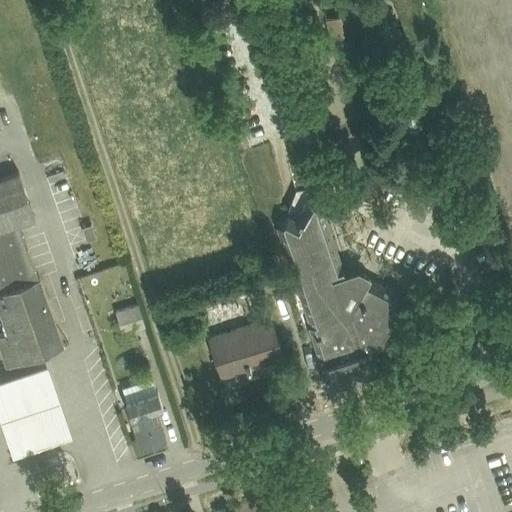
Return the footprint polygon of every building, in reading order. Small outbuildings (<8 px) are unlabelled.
[(402,0),(407,14),(414,33),(406,36),(406,37),(432,28),(426,9),(422,0),(402,0)] [(326,21),(331,40),(344,36),(339,17),(326,21)] [(0,332),(0,346),(7,364),(64,345),(38,276),(37,277),(16,220),(32,215),(15,170),(0,175),(0,311),(7,330),(0,332)] [(345,273),(323,208),(311,198),(300,218),(296,216),(294,215),(290,216),(284,220),(283,222),(283,228),(300,282),(308,287),(317,316),(310,325),(329,383),(377,368),(377,366),(372,350),(383,346),(392,328),(402,310),(401,310),(394,290),(394,289),(360,271),(359,268),(345,273)] [(92,222),(82,226),(86,240),(97,236),(92,222)] [(116,310),(122,331),(145,324),(139,303),(116,310)] [(269,314),(251,320),(252,323),(210,336),(222,374),(224,374),(223,370),(245,362),(248,369),(251,368),(249,361),(260,357),(261,362),(282,354),(269,314)] [(46,359),(0,373),(0,423),(9,451),(69,432),(46,359)] [(126,400),(140,445),(165,436),(156,408),(163,405),(158,389),(156,390),(126,400)] [(164,431),(178,428),(174,412),(161,415),(164,431)]
